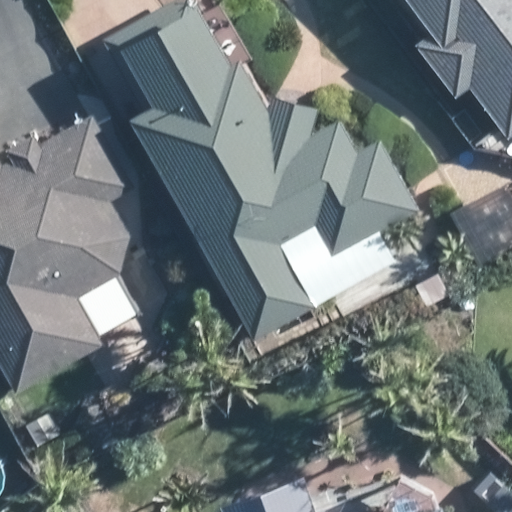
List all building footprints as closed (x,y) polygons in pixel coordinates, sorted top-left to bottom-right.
[(219,2),(204,11),(198,0),(165,0),(101,36),(142,106),(130,113),(254,336),(305,307),(314,302),(308,293),(280,240),(313,220),(332,253),(403,213),(414,207),(418,206),(380,137),(357,150),(339,117),(323,126),(310,123),(317,102),(281,91),(276,89),(269,108),(243,59),(249,56),(219,2)] [(511,0),(410,0),(431,35),(421,41),(454,96),(474,85),(505,139),(511,134),(511,0)] [(39,143),(32,132),(9,145),(15,156),(2,164),(0,160),(0,363),(14,389),(86,348),(99,341),(97,336),(73,294),(118,269),(127,235),(106,196),(132,181),(93,113),(39,143)] [(511,239),(508,234),(488,195),(461,208),(453,212),(477,256),(511,239)] [(419,311),(452,294),(438,267),(434,270),(406,284),(409,290),(419,311)] [(139,306),(162,294),(151,274),(128,285),(139,306)] [(97,324),(113,323),(121,311),(120,297),(109,288),(93,289),(84,300),(86,315),(97,324)] [(439,511),(438,508),(436,504),(411,511),(315,511),(303,476),(246,496),(223,504),(225,511),(439,511)]
